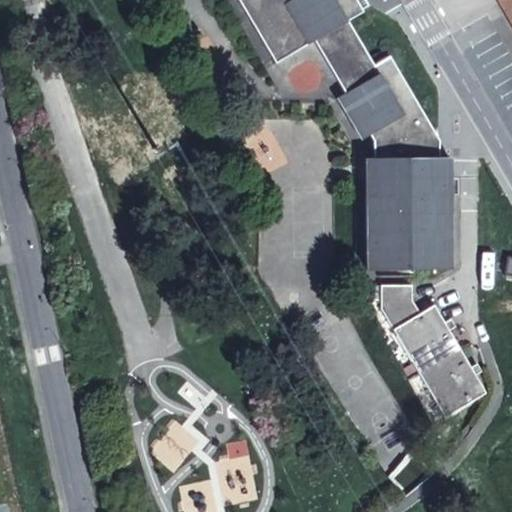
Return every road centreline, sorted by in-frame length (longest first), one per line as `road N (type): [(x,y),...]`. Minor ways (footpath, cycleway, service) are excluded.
road 1 (residential): [(0,140),(80,511)]
road 2 (residential): [(415,0),(511,163)]
